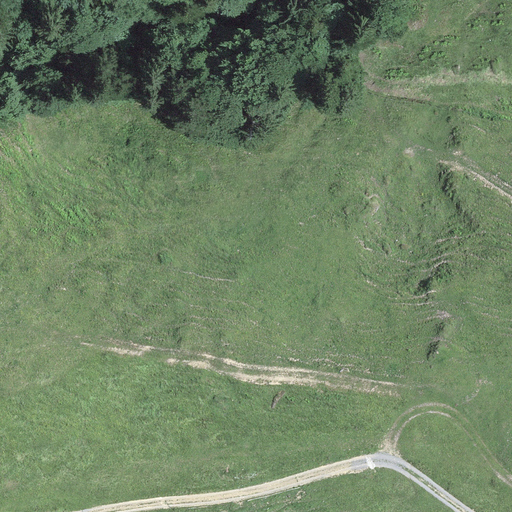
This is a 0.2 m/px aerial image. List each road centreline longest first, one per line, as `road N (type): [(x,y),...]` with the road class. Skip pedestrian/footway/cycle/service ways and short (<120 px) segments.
road 1 (track): [(469,511),(386,461),(347,464),(232,498),(106,511)]
road 2 (track): [(511,479),(468,425),(436,407),(396,429),(386,461)]
